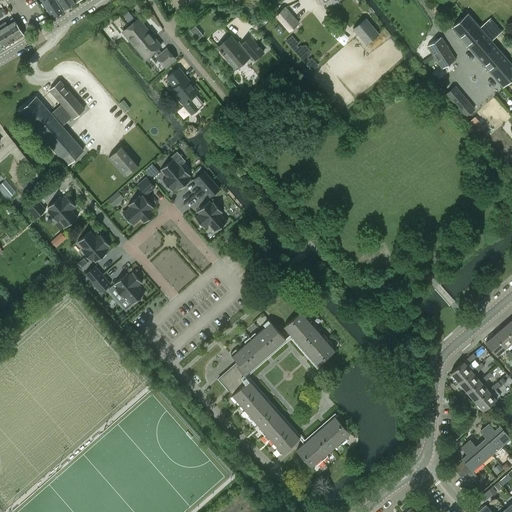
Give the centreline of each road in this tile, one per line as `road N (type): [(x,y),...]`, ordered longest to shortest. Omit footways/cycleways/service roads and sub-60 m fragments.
road 1 (residential): [(313,511),(144,330),(176,301)]
road 2 (residential): [(422,462),(439,361),(511,295)]
road 3 (residential): [(176,301),(218,265),(171,210),(129,244)]
road 4 (residential): [(151,0),(230,97),(233,121)]
